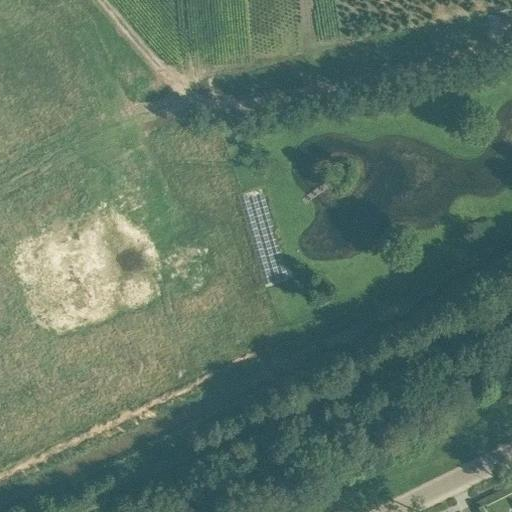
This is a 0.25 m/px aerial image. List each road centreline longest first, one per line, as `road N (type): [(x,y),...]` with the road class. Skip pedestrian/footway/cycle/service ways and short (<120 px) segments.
road 1 (track): [(102,0),(176,86),(211,105),(256,107),(511,44)]
road 2 (residential): [(388,511),(511,452)]
